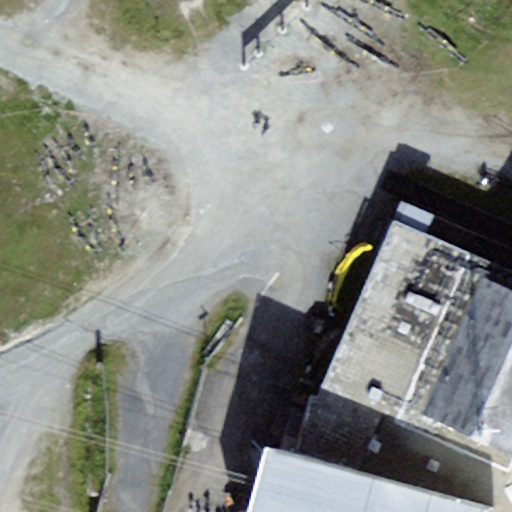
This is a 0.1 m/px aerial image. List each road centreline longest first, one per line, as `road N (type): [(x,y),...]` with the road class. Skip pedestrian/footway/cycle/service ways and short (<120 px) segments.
road 1 (track): [(283,167),(197,263),(59,346),(0,368)]
road 2 (track): [(0,50),(283,167)]
road 3 (track): [(511,172),(434,136),(283,167)]
road 4 (track): [(0,465),(59,346)]
